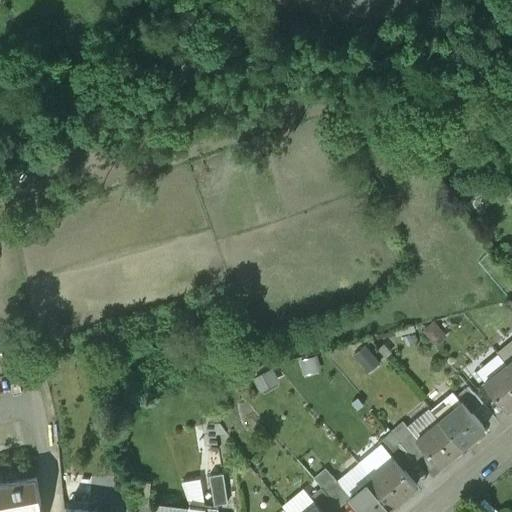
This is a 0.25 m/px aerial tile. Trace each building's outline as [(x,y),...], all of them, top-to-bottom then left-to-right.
[(511,370),(507,364),(485,383),(507,409),(511,405),(511,370)] [(483,404),(468,387),(457,396),(462,402),(471,413),(483,404)] [(462,402),(439,421),(462,447),(484,429),(471,413),(462,402)] [(439,421),(417,439),(426,450),(439,466),(462,447),(439,421)] [(417,439),(412,433),(401,443),(415,460),(426,450),(417,439)] [(415,460),(401,443),(389,453),(394,458),(403,469),(415,460)] [(394,458),(372,477),(394,503),(416,485),(403,469),(394,458)] [(36,477),(0,483),(0,511),(39,511),(40,501),(36,477)] [(372,477),(349,495),(350,496),(363,511),(383,511),(394,503),(372,477)] [(349,495),(336,479),(324,489),(339,505),(350,496),(349,495)] [(325,511),(317,502),(305,511),(325,511)]
